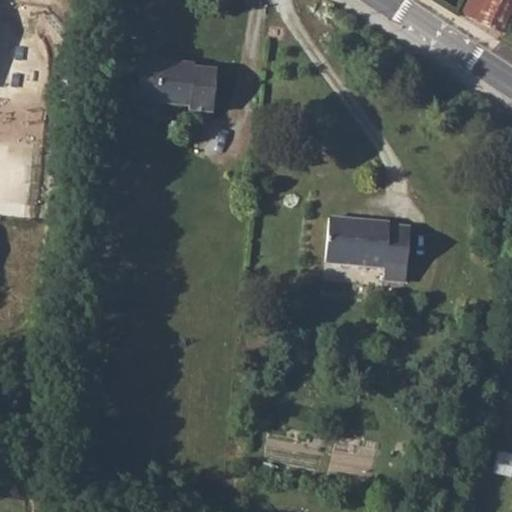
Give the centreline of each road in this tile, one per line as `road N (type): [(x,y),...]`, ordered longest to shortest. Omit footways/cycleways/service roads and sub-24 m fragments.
road 1 (track): [(450,511),(511,324)]
road 2 (secondary): [(511,87),(380,0)]
